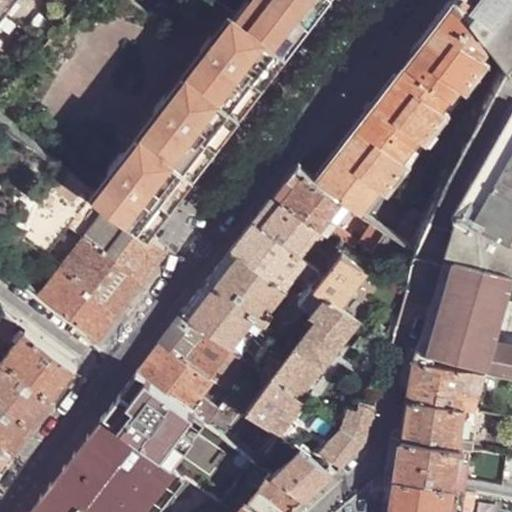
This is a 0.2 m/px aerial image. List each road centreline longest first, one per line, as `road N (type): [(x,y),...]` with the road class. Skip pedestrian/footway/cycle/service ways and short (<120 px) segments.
road 1 (tertiary): [(395,0),(110,366)]
road 2 (residential): [(321,511),(375,460),(429,253),(462,180)]
road 3 (tertiary): [(110,366),(0,508)]
road 4 (residential): [(0,287),(110,366)]
